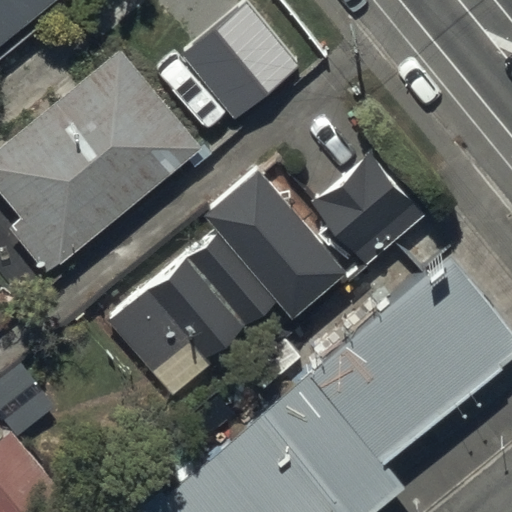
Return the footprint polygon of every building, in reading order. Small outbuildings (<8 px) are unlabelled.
[(0,0),(0,55),(66,0),(0,0)] [(206,165),(122,66),(0,169),(0,199),(30,234),(14,247),(54,294),(206,165)] [(368,160),(311,209),(367,276),(425,227),(368,160)] [(352,273),(263,169),(208,215),(226,236),(115,331),(179,405),(291,309),(299,318),(352,273)] [(511,309),(511,307),(437,219),(84,511),(305,511),(395,437),(380,420),(511,309)]
